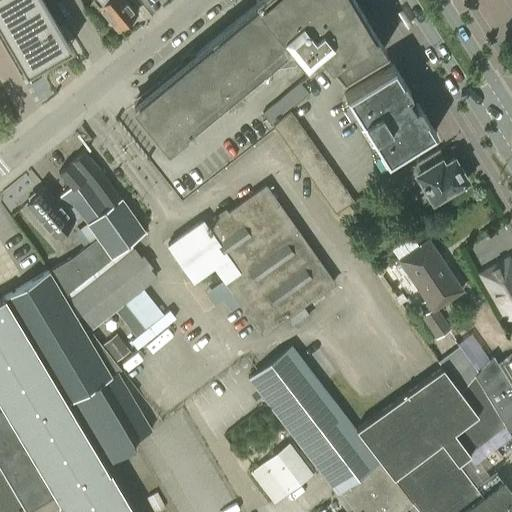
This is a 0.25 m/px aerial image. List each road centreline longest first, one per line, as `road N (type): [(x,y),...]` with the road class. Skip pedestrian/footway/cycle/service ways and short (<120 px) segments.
road 1 (secondary): [(410,0),(481,113)]
road 2 (unclassified): [(111,77),(207,0)]
